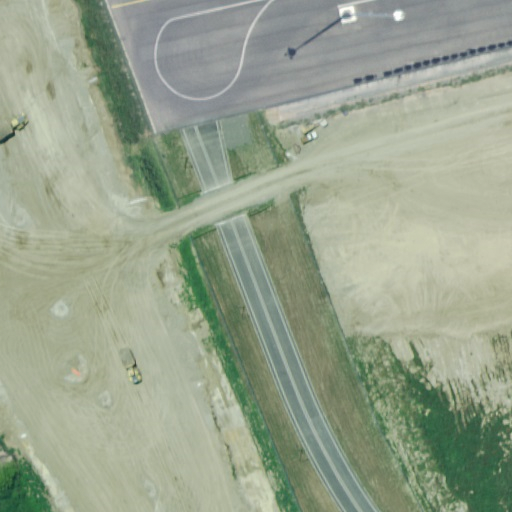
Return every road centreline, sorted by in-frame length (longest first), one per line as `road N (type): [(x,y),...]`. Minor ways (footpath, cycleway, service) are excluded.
road 1 (secondary): [(51,0),(104,195),(229,511)]
road 2 (secondary): [(162,511),(49,209),(0,34)]
road 3 (unclassified): [(201,113),(255,301),(311,434),(357,511)]
